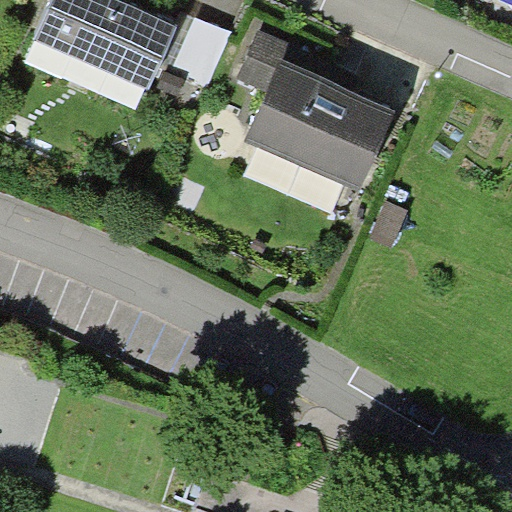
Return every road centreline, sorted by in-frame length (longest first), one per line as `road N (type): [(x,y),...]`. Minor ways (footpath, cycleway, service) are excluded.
road 1 (residential): [(511,482),(148,283),(0,220)]
road 2 (residential): [(511,63),(363,0)]
